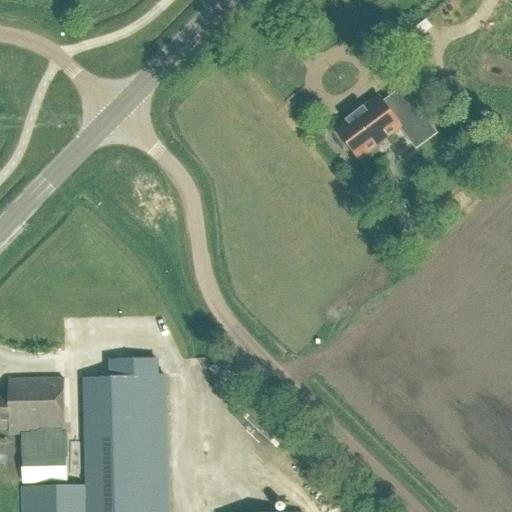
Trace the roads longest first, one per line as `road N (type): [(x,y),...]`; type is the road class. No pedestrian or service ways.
road 1 (unclassified): [(418,511),(215,306),(181,180),(115,113)]
road 2 (secondary): [(0,232),(115,113)]
road 3 (secondary): [(115,113),(226,0)]
road 4 (unclassified): [(115,113),(49,50),(0,35)]
